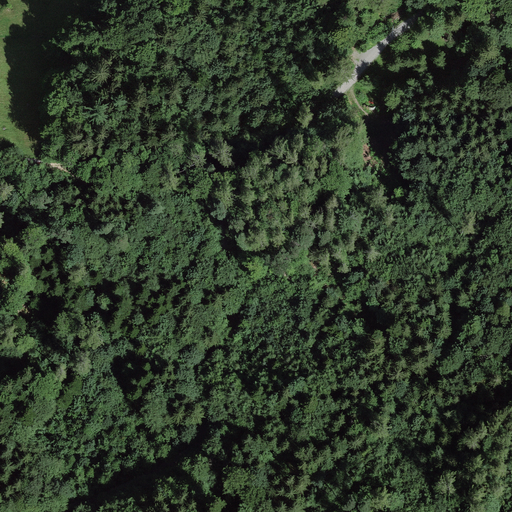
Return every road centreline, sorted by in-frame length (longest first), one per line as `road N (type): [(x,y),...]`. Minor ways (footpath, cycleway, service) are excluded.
road 1 (track): [(419,17),(238,181),(223,235),(246,305),(237,329),(197,374),(204,438),(185,456),(60,511)]
road 2 (track): [(511,325),(465,316),(452,326),(434,371),(372,444),(318,475),(301,511)]
